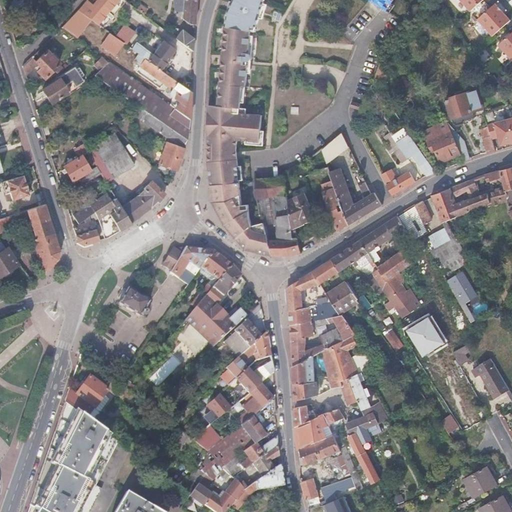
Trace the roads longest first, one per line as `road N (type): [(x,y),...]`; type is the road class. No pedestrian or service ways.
road 1 (tertiary): [(267,277),(406,199),(511,157)]
road 2 (tertiary): [(78,275),(0,25)]
road 3 (residential): [(78,275),(69,333),(9,511)]
road 4 (residential): [(267,277),(300,511)]
road 5 (tertiary): [(213,0),(184,215)]
road 6 (tertiary): [(78,275),(184,215)]
